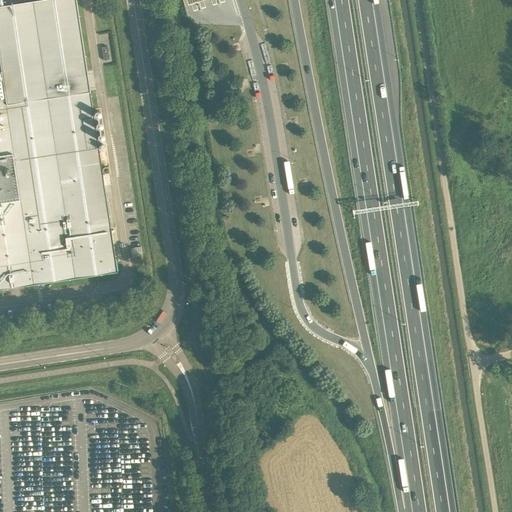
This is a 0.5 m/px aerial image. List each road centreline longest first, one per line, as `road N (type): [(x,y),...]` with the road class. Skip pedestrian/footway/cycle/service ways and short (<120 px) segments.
road 1 (track): [(494,511),(416,0)]
road 2 (motorway): [(444,511),(369,0)]
road 3 (motorway): [(339,0),(415,507)]
road 4 (tertiary): [(162,326),(174,283),(131,0)]
road 5 (motorway): [(366,351),(415,507)]
road 6 (tertiary): [(0,365),(148,337)]
road 7 (unclassified): [(211,511),(189,383)]
